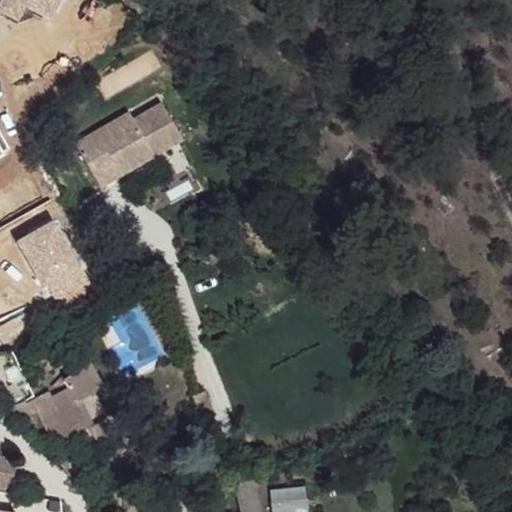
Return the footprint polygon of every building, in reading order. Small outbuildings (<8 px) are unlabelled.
[(61,0),(0,0),(0,11),(18,22),(27,6),(51,20),(61,0)] [(105,130),(110,137),(85,154),(106,187),(129,172),(122,163),(162,138),(168,148),(188,137),(168,104),(144,120),(137,109),(105,130)] [(110,137),(105,130),(80,147),(85,154),(110,137)] [(0,157),(4,155),(2,151),(9,148),(0,132),(0,157)] [(122,163),(129,172),(168,148),(162,138),(122,163)] [(79,266),(53,220),(16,241),(42,287),(48,284),(56,299),(87,280),(79,266)] [(63,402),(51,408),(65,450),(80,443),(107,431),(96,410),(103,406),(91,379),(60,393),(63,402)] [(51,408),(47,401),(12,419),(19,430),(32,425),(51,457),(65,450),(51,408)] [(107,431),(80,443),(91,458),(97,458),(114,448),(107,431)] [(23,460),(0,452),(0,475),(21,481),(23,460)] [(239,486),(242,511),(257,511),(256,483),(239,486)] [(305,511),(302,485),(269,487),(271,511),(305,511)]
